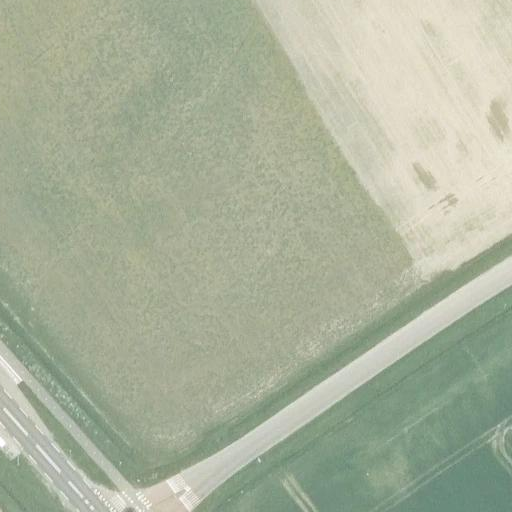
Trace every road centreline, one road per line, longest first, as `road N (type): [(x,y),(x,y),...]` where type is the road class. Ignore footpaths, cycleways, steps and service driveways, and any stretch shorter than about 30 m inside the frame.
road 1 (tertiary): [(203,478),(511,269)]
road 2 (secondary): [(94,511),(0,404)]
